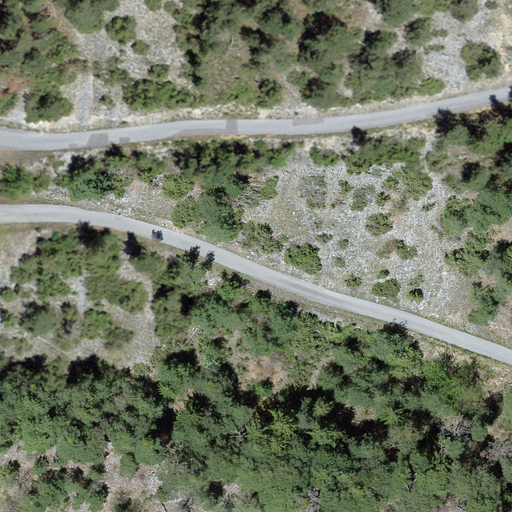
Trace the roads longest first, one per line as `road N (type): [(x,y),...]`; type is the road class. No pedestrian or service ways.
road 1 (track): [(511,365),(87,219),(0,223)]
road 2 (track): [(0,144),(356,126),(511,94)]
